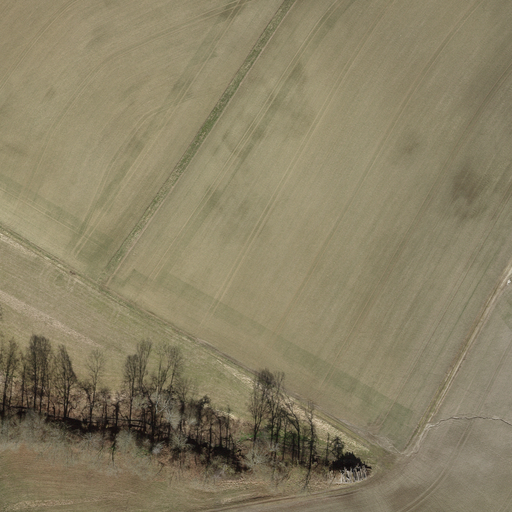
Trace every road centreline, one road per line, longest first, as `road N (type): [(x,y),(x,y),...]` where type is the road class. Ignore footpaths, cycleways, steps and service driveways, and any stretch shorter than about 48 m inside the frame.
road 1 (track): [(414,453),(227,366),(0,225)]
road 2 (track): [(93,277),(286,0)]
road 3 (track): [(414,453),(511,272)]
